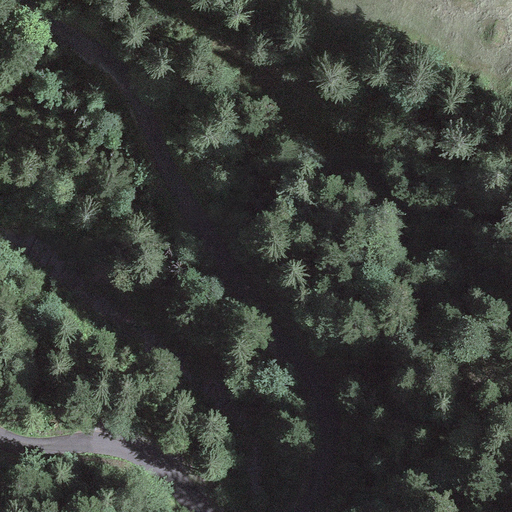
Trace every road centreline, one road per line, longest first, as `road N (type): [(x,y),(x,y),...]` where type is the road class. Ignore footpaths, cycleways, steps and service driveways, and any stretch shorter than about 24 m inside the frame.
road 1 (unclassified): [(308,511),(327,456),(321,385),(245,298),(168,175),(124,81),(26,0)]
road 2 (unclassified): [(0,432),(39,449),(117,448),(162,472),(203,511)]
